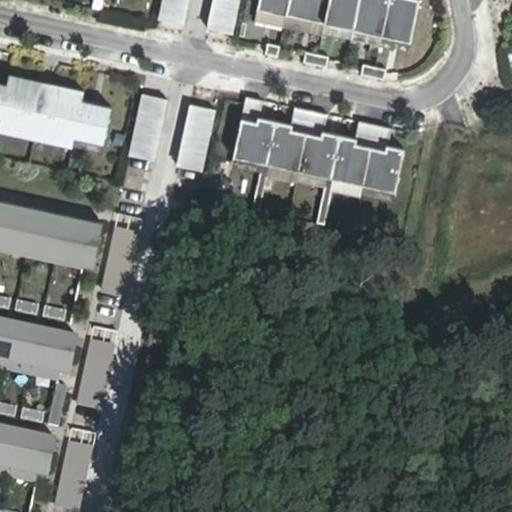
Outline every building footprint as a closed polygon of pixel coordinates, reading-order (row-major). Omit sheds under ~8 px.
[(217,0),(215,12),(237,17),(240,0),(217,0)] [(259,0),(257,9),(411,42),(420,0),(259,0)] [(159,18),(184,24),(188,7),(184,6),(163,1),(159,18)] [(233,33),(237,17),(215,12),(211,12),(207,28),(233,33)] [(280,46),(268,43),(265,54),(278,56),(280,46)] [(304,62),(327,67),(329,57),(306,52),(304,62)] [(361,75),(385,79),(387,69),(363,64),(361,75)] [(0,82),(0,119),(74,136),(104,143),(112,107),(82,100),(85,90),(53,83),(49,101),(37,98),(41,80),(9,74),(7,84),(0,82)] [(37,98),(49,101),(53,83),(41,80),(37,98)] [(160,115),(164,116),(168,99),(143,93),(139,110),(160,115)] [(335,178),(396,192),(405,148),(388,145),(392,128),(359,121),(355,142),(323,135),(328,114),(295,107),(291,128),(259,122),(263,100),(247,96),(234,156),(263,162),(270,164),(327,177),(335,178)] [(191,122),(212,126),(216,109),(190,104),(186,121),(191,122)] [(139,110),(129,154),(150,159),(160,115),(139,110)] [(0,130),(72,146),(74,136),(0,119),(0,130)] [(203,171),(212,126),(191,122),(181,166),(203,171)] [(252,210),(260,212),(270,164),(263,162),(252,210)] [(317,225),(324,226),(335,178),(327,177),(317,225)] [(93,266),(103,223),(0,200),(0,245),(84,264),(93,266)] [(110,263),(133,266),(137,229),(114,226),(110,263)] [(403,241),(379,235),(377,245),(401,251),(403,241)] [(84,264),(0,245),(0,249),(83,268),(84,264)] [(11,299),(0,296),(0,307),(9,309),(11,299)] [(39,305),(18,300),(16,310),(37,315),(39,305)] [(67,311),(46,306),(43,316),(65,321),(67,311)] [(0,360),(61,374),(69,376),(78,336),(0,319),(0,360)] [(109,370),(113,344),(92,341),(88,367),(109,370)] [(61,374),(0,360),(0,369),(59,382),(61,374)] [(51,426),(59,427),(66,387),(58,386),(51,426)] [(17,406),(0,402),(0,413),(15,417),(17,406)] [(45,412),(23,408),(21,418),(43,423),(45,412)] [(47,477),(56,438),(0,426),(0,466),(39,475),(47,477)] [(70,441),(62,481),(84,486),(93,446),(70,441)] [(39,475),(0,466),(0,475),(37,484),(39,475)]
